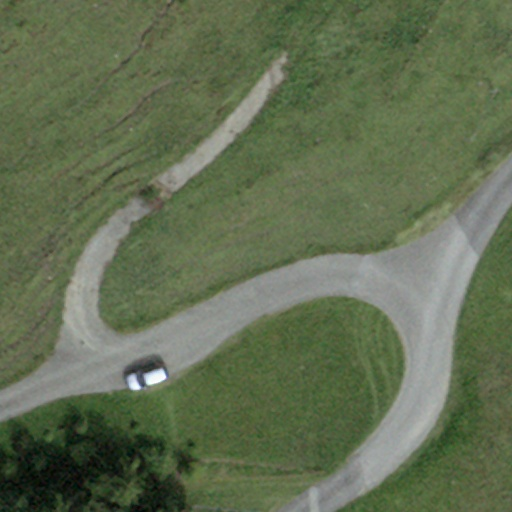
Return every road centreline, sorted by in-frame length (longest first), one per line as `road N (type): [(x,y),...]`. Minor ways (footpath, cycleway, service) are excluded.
road 1 (track): [(0,403),(295,282),(359,275),(410,300)]
road 2 (unclassified): [(299,511),(372,463),(419,402),(424,338),(410,300),(511,173)]
